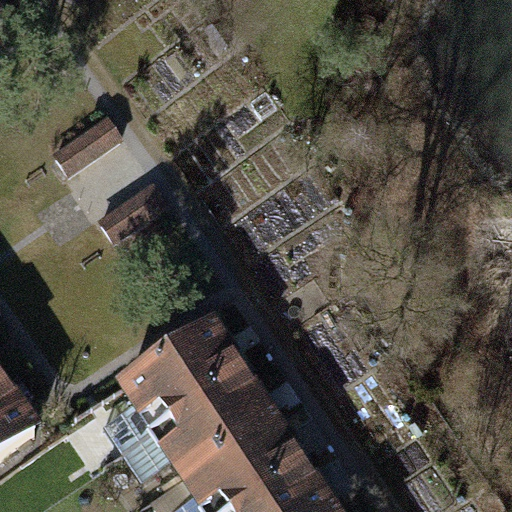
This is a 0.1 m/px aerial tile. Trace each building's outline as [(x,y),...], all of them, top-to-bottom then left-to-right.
[(0,42),(13,32),(0,14),(0,42)] [(109,123),(55,160),(71,184),(126,147),(109,123)] [(157,190),(102,227),(119,251),(173,214),(157,190)] [(221,330),(121,396),(198,511),(341,511),(327,491),(290,435),(264,395),(228,341),(221,330)] [(0,474),(50,439),(27,407),(0,367),(0,474)]
